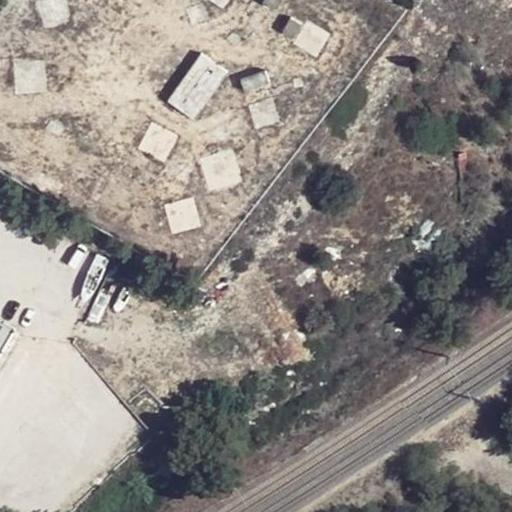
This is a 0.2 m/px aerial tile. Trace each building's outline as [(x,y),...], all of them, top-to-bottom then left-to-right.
[(275,0),(261,0),(260,2),(270,8),(275,0)] [(302,23),(292,16),(282,30),(293,36),(302,23)] [(230,71),(200,50),(163,101),(192,120),(230,71)] [(10,69),(2,98),(45,110),(52,80),(10,69)] [(166,168),(164,137),(134,139),(135,170),(166,168)] [(0,363),(13,340),(0,332),(0,363)]
